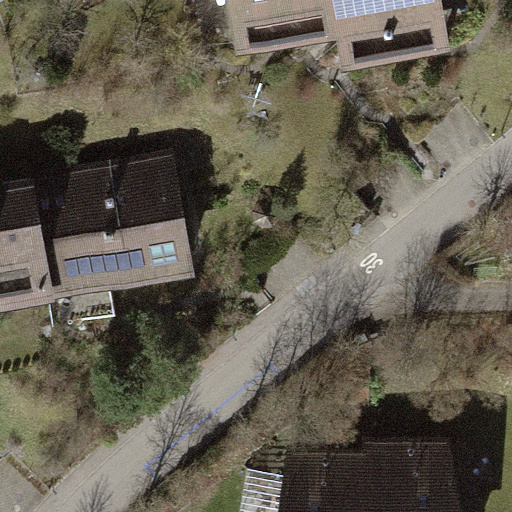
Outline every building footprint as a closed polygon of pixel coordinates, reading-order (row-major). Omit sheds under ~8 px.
[(219,0),(226,49),(335,33),(329,0),(219,0)] [(329,0),(335,33),(340,68),(442,53),(434,0),(329,0)] [(172,145),(29,171),(52,296),(196,269),(172,145)] [(0,305),(52,296),(29,171),(0,176),(0,305)] [(368,432),(369,443),(370,511),(463,511),(453,433),(368,432)] [(370,511),(369,443),(292,443),(278,511),(370,511)]
